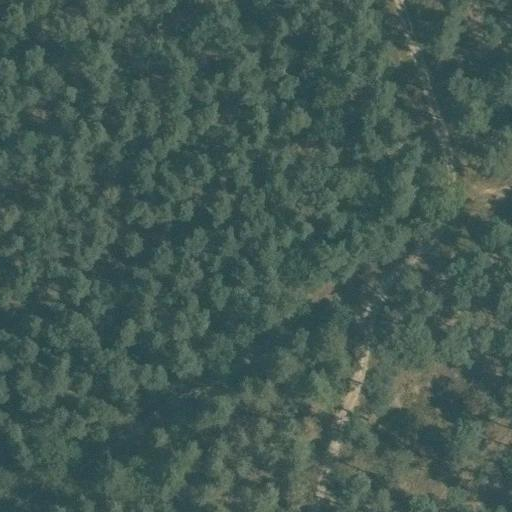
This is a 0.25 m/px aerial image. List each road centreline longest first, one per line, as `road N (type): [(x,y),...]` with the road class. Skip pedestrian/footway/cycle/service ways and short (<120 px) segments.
road 1 (track): [(511,200),(8,511)]
road 2 (track): [(399,0),(446,144),(450,187),(429,253)]
road 3 (track): [(314,511),(384,283)]
